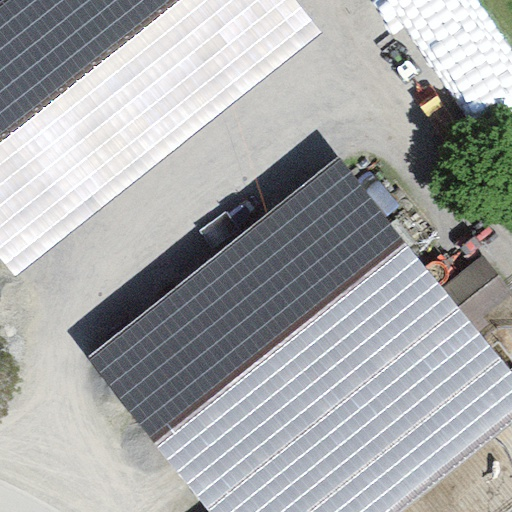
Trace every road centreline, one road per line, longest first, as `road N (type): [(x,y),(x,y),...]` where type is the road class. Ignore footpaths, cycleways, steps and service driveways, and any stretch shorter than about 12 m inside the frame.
road 1 (unknown): [(369,92),(222,197),(102,313),(18,437)]
road 2 (track): [(119,511),(78,461),(0,429)]
